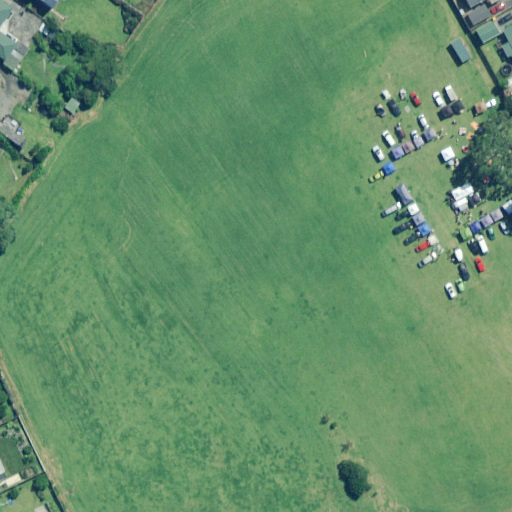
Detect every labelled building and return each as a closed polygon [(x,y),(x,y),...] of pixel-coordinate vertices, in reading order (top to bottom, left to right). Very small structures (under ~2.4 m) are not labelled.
[(14,10),(0,0),(0,56),(18,68),(30,50),(7,34),(12,26),(6,22),(14,10)] [(39,0),(55,9),(60,0),(39,0)] [(502,0),(464,0),(469,9),(487,0),(488,0),(492,6),(502,0)] [(491,17),(485,6),(467,16),(473,27),(491,17)] [(500,35),(493,23),(476,32),(483,45),(500,35)] [(511,26),(502,32),(511,49),(511,26)] [(470,57),(457,38),(449,43),(461,63),(470,57)] [(80,105),(72,99),(64,109),(72,115),(80,105)] [(0,487),(13,481),(0,453),(0,487)]
